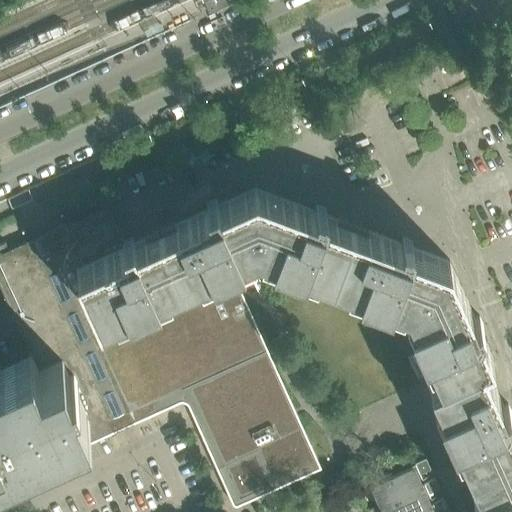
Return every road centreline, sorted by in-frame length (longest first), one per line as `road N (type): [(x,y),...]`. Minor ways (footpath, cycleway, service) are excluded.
road 1 (residential): [(0,177),(386,0)]
road 2 (residential): [(285,0),(0,128)]
